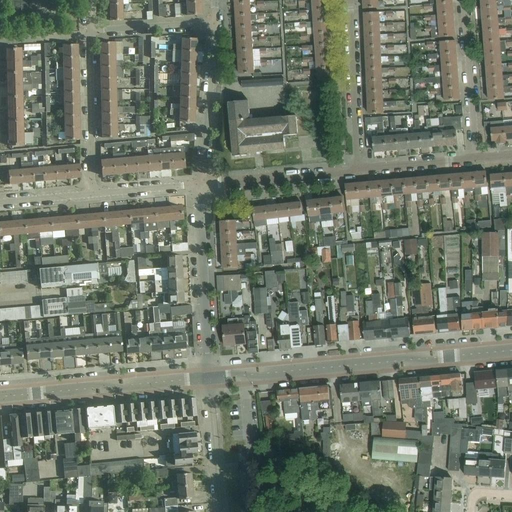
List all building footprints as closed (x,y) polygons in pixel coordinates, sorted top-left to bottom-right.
[(328,9),(326,0),(311,0),(313,10),(328,9)] [(379,8),(378,0),(363,0),(364,9),(379,8)] [(480,0),(481,9),(496,7),(503,7),(502,0),(480,0)] [(202,16),(202,3),(192,4),(187,4),(181,4),(181,17),(202,16)] [(250,3),(235,4),(236,16),(251,14),(250,3)] [(453,14),(452,3),(437,4),(438,15),(453,14)] [(293,4),(282,5),(282,19),(293,18),(293,4)] [(123,21),(123,5),(110,6),(111,22),(123,21)] [(497,18),(496,7),(481,9),(482,20),(497,18)] [(328,21),(328,9),(313,10),(313,22),(328,21)] [(379,12),(364,13),(364,24),(379,24),(379,12)] [(264,18),(264,14),(253,14),(251,14),(236,16),(236,28),(251,26),(251,21),(258,20),(258,19),(264,18)] [(454,25),(453,14),(438,15),(431,16),(431,20),(431,21),(438,21),(439,26),(454,25)] [(497,18),(482,20),(483,31),(498,30),(498,24),(505,23),(505,22),(511,22),(511,21),(511,17),(497,18)] [(329,33),(328,21),(313,22),(306,22),(306,26),(307,28),(314,28),(314,34),(329,33)] [(380,35),(379,24),(364,24),(365,36),(380,35)] [(455,37),(454,25),(439,26),(425,28),(426,32),(431,31),(432,38),(455,37)] [(265,30),(265,26),(251,26),(236,28),(237,39),(252,38),(252,33),(259,32),(259,30),(265,30)] [(498,30),(483,31),(484,43),(499,41),(499,35),(506,35),(506,34),(511,33),(511,32),(511,29),(498,30)] [(330,45),(329,33),(314,34),(315,45),(330,45)] [(380,46),(380,40),(387,40),(387,39),(394,38),(393,34),(380,35),(365,36),(365,47),(380,46)] [(253,50),(252,38),(237,39),(238,51),(253,50)] [(197,40),(192,39),(182,39),(182,45),(174,45),(173,51),(182,52),(197,52),(197,40)] [(455,41),(440,42),(441,54),(456,52),(455,41)] [(500,53),(499,41),(484,43),(485,54),(500,53)] [(123,55),(123,43),(101,44),(100,44),(100,56),(123,55)] [(331,56),(330,45),(315,45),(301,46),(302,51),(315,50),(316,57),(331,56)] [(78,58),(78,46),(63,46),(63,59),(78,58)] [(380,46),(365,47),(366,58),(381,58),(380,46)] [(22,50),(14,50),(7,50),(7,62),(22,62),(22,50)] [(254,62),(253,50),(238,51),(238,63),(254,62)] [(196,64),(197,52),(182,52),(173,51),(173,58),(182,58),(181,64),(196,64)] [(456,52),(441,54),(434,54),(434,59),(441,59),(442,65),(457,64),(456,52)] [(501,64),(500,53),(485,54),(486,65),(501,64)] [(123,67),(123,55),(100,56),(101,68),(116,68),(123,67)] [(332,68),(331,56),(316,57),(303,58),(303,63),(316,62),(317,69),(332,68)] [(394,61),(394,57),(381,58),(366,58),(366,69),(381,69),(381,62),(394,61)] [(79,70),(78,58),(63,59),(64,63),(58,63),(58,70),(64,70),(79,70)] [(423,59),(410,61),(411,68),(424,66),(423,59)] [(22,74),(22,62),(7,62),(7,74),(22,74)] [(254,73),(254,62),(238,63),(239,74),(254,73)] [(196,75),(196,64),(181,64),(181,75),(196,75)] [(458,76),(457,64),(442,65),(428,67),(428,71),(435,71),(435,72),(442,72),(443,77),(458,76)] [(502,76),(501,64),(486,65),(487,77),(502,76)] [(116,79),(116,68),(101,68),(101,79),(116,79)] [(333,80),(332,68),(317,69),(318,81),(333,80)] [(395,73),(395,68),(381,69),(366,69),(367,81),(382,80),(381,73),(395,73)] [(64,70),(58,70),(58,82),(60,82),(79,82),(79,70),(64,70)] [(136,71),(136,79),(140,79),(140,80),(147,80),(147,71),(136,71)] [(41,82),(41,73),(32,74),(32,80),(32,82),(41,82)] [(23,80),(22,74),(7,74),(8,86),(23,86),(32,86),(41,86),(41,82),(32,82),(32,80),(23,80)] [(196,87),(196,75),(181,75),(181,87),(196,87)] [(443,77),(424,79),(424,83),(436,82),(436,84),(443,83),(443,89),(458,87),(458,76),(443,77)] [(502,87),(502,76),(487,77),(487,88),(502,87)] [(241,81),(241,82),(242,88),(284,85),(284,78),(241,81)] [(116,91),(116,79),(101,79),(101,91),(116,91)] [(382,91),(382,80),(367,81),(367,92),(382,91)] [(79,82),(64,82),(58,82),(58,88),(64,88),(64,94),(79,93),(79,82)] [(23,86),(8,86),(8,98),(23,98),(23,92),(32,92),(32,90),(32,86),(23,86)] [(173,86),(173,91),(181,91),(180,98),(196,99),(196,87),(181,87),(173,86)] [(511,86),(502,87),(487,88),(488,100),(503,99),(503,92),(510,92),(510,91),(511,90),(511,86)] [(459,100),(458,87),(443,89),(430,90),(430,94),(436,94),(436,95),(444,95),(444,101),(459,100)] [(117,103),(116,91),(101,91),(102,103),(117,103)] [(389,91),(382,91),(367,92),(368,103),(383,102),(382,97),(389,96),(389,95),(389,91)] [(80,105),(79,93),(64,94),(64,105),(80,105)] [(23,110),(23,98),(8,98),(8,110),(23,110)] [(195,111),(196,99),(180,98),(180,110),(195,111)] [(248,101),(228,102),(233,157),(248,155),(248,153),(285,149),(284,135),(297,134),(296,116),(274,118),(274,114),(270,114),(270,118),(250,120),(248,101)] [(390,102),(383,102),(368,103),(368,114),(383,113),(383,108),(390,107),(390,106),(390,102)] [(117,109),(117,103),(102,103),(102,115),(117,115),(123,115),(123,109),(117,109)] [(80,116),(80,105),(64,105),(65,116),(80,116)] [(433,147),(431,132),(431,126),(429,109),(425,109),(426,127),(424,127),(425,133),(419,134),(420,148),(433,147)] [(24,122),(23,110),(8,110),(8,122),(24,122)] [(195,123),(195,111),(180,110),(170,110),(170,116),(180,116),(180,123),(195,123)] [(117,126),(117,115),(102,115),(102,126),(117,126)] [(80,128),(80,116),(65,116),(65,128),(80,128)] [(450,125),(443,125),(445,146),(457,145),(455,130),(461,130),(460,116),(450,117),(450,125)] [(385,151),(384,137),(382,117),(370,118),(371,125),(379,124),(379,131),(377,131),(378,137),(372,138),(373,152),(385,151)] [(397,150),(396,136),(394,117),(389,117),(391,130),(388,130),(389,136),(384,137),(385,151),(397,150)] [(136,118),(136,126),(139,126),(140,126),(149,126),(149,118),(136,118)] [(439,126),(431,126),(431,132),(433,147),(445,146),(443,125),(442,118),(438,119),(439,126)] [(420,148),(419,134),(418,120),(414,121),(414,128),(412,128),(413,134),(408,135),(409,149),(420,148)] [(511,139),(511,120),(503,121),(503,127),(505,140),(511,139)] [(409,149),(408,135),(406,121),(402,122),(403,129),(401,129),(401,135),(396,136),(397,150),(409,149)] [(505,144),(505,140),(503,127),(503,121),(490,122),(492,141),(497,141),(497,144),(505,144)] [(24,134),(24,122),(8,122),(9,135),(24,134)] [(123,126),(117,126),(102,126),(103,139),(117,139),(117,132),(123,132),(123,126)] [(80,141),(80,128),(65,128),(65,141),(80,141)] [(33,138),(40,138),(40,133),(33,134),(24,134),(9,135),(9,147),(24,147),(24,139),(33,139),(33,138)] [(195,142),(194,135),(177,136),(178,142),(188,141),(188,143),(195,142)] [(186,169),(184,154),(184,148),(171,149),(172,155),(173,170),(186,169)] [(173,170),(172,155),(171,149),(159,150),(160,156),(161,171),(173,170)] [(154,156),(148,157),(150,172),(161,171),(160,156),(159,150),(153,150),(154,156)] [(150,172),(148,157),(137,158),(138,173),(150,172)] [(138,173),(137,158),(125,159),(127,174),(138,173)] [(127,174),(125,159),(114,160),(115,175),(127,174)] [(115,175),(114,160),(101,161),(102,177),(115,175)] [(38,169),(32,170),(33,183),(46,182),(44,169),(44,163),(38,164),(38,169)] [(81,178),(80,166),(68,167),(69,179),(81,178)] [(69,179),(68,167),(56,168),(57,181),(69,179)] [(57,181),(56,168),(44,169),(46,182),(57,181)] [(33,183),(32,170),(21,171),(22,184),(33,183)] [(22,184),(21,171),(9,172),(10,185),(22,184)] [(486,172),(474,173),(475,188),(476,202),(480,201),(479,188),(487,187),(486,172)] [(475,188),(474,173),(462,174),(463,189),(475,188)] [(463,189),(462,174),(450,175),(451,190),(453,211),(457,211),(456,197),(458,197),(458,190),(463,189)] [(507,205),(504,174),(490,175),(491,194),(499,193),(500,207),(507,206),(507,205)] [(451,190),(450,175),(439,176),(440,191),(451,190)] [(440,191),(439,176),(427,177),(428,192),(440,191)] [(428,192),(427,177),(415,178),(416,193),(418,207),(422,206),(421,193),(428,192)] [(416,193),(415,178),(403,179),(405,194),(405,201),(410,201),(411,201),(411,194),(416,193)] [(403,179),(392,180),(393,196),(398,195),(405,194),(403,179)] [(392,180),(380,182),(381,197),(382,200),(383,210),(387,210),(387,203),(394,203),(393,196),(392,180)] [(381,197),(380,182),(368,183),(370,198),(371,211),(375,211),(374,197),(381,197)] [(370,198),(368,183),(357,184),(358,199),(362,198),(370,198)] [(358,199),(357,184),(345,185),(346,200),(347,207),(352,206),(351,199),(358,199)] [(342,197),(334,198),(331,199),(332,214),(344,212),(342,197)] [(332,214),(331,199),(325,199),(323,200),(319,200),(321,215),(321,223),(333,222),(332,220),(332,214)] [(321,215),(319,200),(307,202),(308,216),(309,223),(314,223),(313,216),(321,215)] [(302,215),(301,202),(288,204),(290,217),(302,215)] [(290,217),(288,204),(276,205),(278,218),(290,217)] [(278,218),(276,205),(265,206),(267,219),(278,218)] [(267,219),(265,206),(253,208),(255,227),(267,225),(267,219)] [(182,207),(172,208),(169,208),(171,232),(177,231),(176,221),(183,220),(182,207)] [(170,222),(169,208),(156,209),(157,223),(170,222)] [(157,223),(156,209),(143,210),(144,224),(145,233),(145,240),(149,240),(149,233),(158,232),(157,223)] [(144,224),(143,210),(130,212),(131,225),(144,224)] [(131,225),(130,212),(116,213),(118,226),(131,225)] [(118,226),(116,213),(114,213),(112,213),(103,214),(105,228),(105,235),(112,234),(113,239),(113,244),(119,244),(118,226)] [(105,228),(103,214),(90,215),(92,229),(92,238),(93,244),(94,250),(98,249),(97,237),(98,236),(97,228),(105,228)] [(77,216),(79,230),(92,229),(90,215),(77,216)] [(79,230),(77,216),(64,217),(66,231),(79,230)] [(66,231),(64,217),(51,219),(52,232),(66,231)] [(502,217),(494,217),(495,227),(503,226),(502,217)] [(53,238),(52,232),(51,219),(38,220),(40,240),(53,238)] [(27,241),(40,240),(38,220),(25,221),(26,235),(27,241)] [(220,221),(221,223),(221,234),(236,232),(236,220),(220,221)] [(14,222),(12,222),(13,236),(14,245),(18,244),(20,244),(20,235),(26,235),(25,221),(16,222),(14,222)] [(13,236),(12,222),(0,223),(0,236),(0,237),(13,236)] [(237,244),(236,232),(221,234),(222,245),(237,244)] [(498,257),(498,255),(498,233),(482,233),(482,257),(498,257)] [(508,255),(508,233),(498,233),(498,255),(508,255)] [(269,239),(271,255),(272,265),(284,264),(281,243),(276,244),(275,238),(269,239)] [(331,238),(323,239),(324,247),(332,246),(331,238)] [(417,253),(416,238),(405,239),(406,254),(417,253)] [(457,252),(457,240),(444,240),(444,252),(457,252)] [(237,244),(222,245),(222,247),(222,249),(222,257),(237,255),(237,250),(244,250),(244,248),(244,243),(237,244)] [(188,252),(188,244),(172,245),(172,253),(188,252)] [(154,246),(146,246),(146,255),(154,254),(154,246)] [(324,247),(318,248),(318,254),(318,256),(322,256),(323,263),(331,262),(329,247),(324,247)] [(132,249),(120,250),(120,258),(131,257),(133,255),(132,249)] [(255,269),(255,261),(254,255),(251,255),(237,255),(222,257),(223,269),(238,268),(238,261),(245,261),(244,259),(251,259),(251,263),(245,263),(246,270),(255,269)] [(271,255),(263,256),(264,266),(272,265),(271,261),(271,255)] [(181,268),(181,260),(181,256),(167,257),(167,260),(161,261),(161,269),(181,268)] [(146,269),(146,257),(138,258),(139,269),(146,269)] [(498,272),(498,264),(498,257),(482,257),(482,272),(498,272)] [(68,259),(55,260),(56,268),(64,267),(69,267),(68,259)] [(55,260),(42,261),(43,269),(50,269),(56,268),(55,260)] [(343,261),(345,269),(352,268),(350,260),(343,261)] [(129,274),(124,284),(136,283),(135,273),(134,262),(128,262),(129,274)] [(329,278),(336,278),(337,271),(339,271),(340,263),(330,263),(329,278)] [(107,281),(105,264),(69,267),(64,267),(65,285),(76,284),(77,286),(84,285),(84,280),(97,279),(98,282),(107,281)] [(65,286),(65,285),(64,267),(56,268),(50,269),(43,269),(39,270),(40,276),(39,276),(39,282),(40,282),(41,288),(65,286)] [(182,280),(182,272),(181,268),(161,269),(146,269),(139,269),(139,276),(154,275),(154,273),(161,273),(162,281),(182,280)] [(277,288),(276,271),(264,272),(265,288),(266,289),(277,288)] [(241,282),(240,275),(217,276),(217,284),(237,283),(237,290),(241,290),(241,282)] [(183,292),(182,284),(182,280),(162,281),(155,281),(155,293),(169,292),(183,292)] [(237,290),(237,283),(217,284),(217,292),(237,290)] [(430,283),(419,284),(420,288),(424,334),(435,333),(434,317),(429,317),(428,306),(432,306),(430,283)] [(266,289),(265,288),(253,289),(255,315),(268,314),(266,289)] [(420,288),(410,289),(411,298),(414,298),(415,309),(411,310),(414,335),(424,334),(420,288)] [(448,332),(446,298),(445,289),(438,290),(440,316),(436,316),(438,333),(448,332)] [(349,341),(347,317),(345,291),(340,291),(341,299),(340,300),(341,307),(340,307),(341,325),(338,325),(339,342),(349,341)] [(507,327),(507,291),(500,291),(500,306),(497,306),(497,328),(507,327)] [(183,304),(183,296),(183,292),(169,292),(155,293),(156,298),(162,297),(163,305),(169,304),(169,305),(183,304)] [(325,345),(321,292),(313,293),(313,300),(315,300),(317,326),(314,326),(315,346),(325,345)] [(378,294),(370,295),(371,301),(372,308),(377,308),(379,308),(378,294)] [(337,342),(333,296),(327,297),(329,325),(325,325),(327,343),(337,342)] [(86,314),(85,302),(84,297),(66,299),(67,304),(68,316),(86,314)] [(459,297),(446,298),(448,332),(459,331),(458,314),(461,314),(459,297)] [(68,316),(67,304),(66,299),(42,301),(42,304),(42,306),(43,318),(68,316)] [(398,337),(396,306),(395,299),(390,299),(391,314),(393,314),(393,320),(386,321),(388,337),(398,337)] [(489,310),(483,310),(483,329),(489,328),(497,328),(497,306),(497,299),(492,300),(492,306),(489,306),(489,310)] [(94,301),(85,302),(86,314),(113,312),(113,304),(94,306),(94,301)] [(375,339),(372,308),(371,301),(365,302),(366,316),(368,315),(369,321),(369,320),(370,322),(362,323),(364,340),(375,339)] [(472,301),(466,302),(462,302),(461,331),(472,330),(472,301)] [(483,329),(483,310),(483,303),(477,304),(477,301),(472,301),(472,330),(483,329)] [(298,302),(287,303),(288,316),(291,348),(301,347),(300,332),(299,332),(299,326),(300,326),(298,302)] [(167,306),(159,307),(160,314),(168,314),(167,306)] [(402,306),(396,306),(398,337),(410,336),(408,319),(403,319),(402,306)] [(127,307),(127,314),(136,315),(137,308),(127,307)] [(162,351),(161,337),(158,308),(153,308),(154,324),(153,324),(153,332),(148,332),(149,338),(150,353),(162,351)] [(377,308),(372,308),(375,339),(386,338),(384,321),(378,322),(377,308)] [(185,309),(171,310),(171,317),(185,316),(185,309)] [(279,317),(283,321),(283,323),(277,323),(279,349),(291,348),(288,316),(283,312),(279,317)] [(119,314),(115,315),(116,333),(108,333),(110,353),(122,352),(119,314)] [(256,322),(250,322),(250,315),(244,316),(244,324),(245,334),(247,334),(248,353),(248,354),(258,353),(256,322)] [(110,353),(108,333),(107,316),(102,316),(104,334),(96,334),(97,341),(98,354),(110,353)] [(358,316),(347,317),(349,341),(360,340),(358,316)] [(245,345),(244,324),(243,319),(233,320),(235,347),(239,347),(239,345),(245,345)] [(235,347),(233,320),(228,320),(228,325),(223,326),(224,346),(231,346),(231,347),(235,347)] [(63,358),(61,337),(53,338),(53,331),(52,331),(52,325),(48,325),(49,338),(50,359),(63,358)] [(138,354),(137,339),(136,326),(132,326),(133,340),(125,340),(127,355),(138,354)] [(86,355),(85,342),(84,335),(84,328),(72,329),(73,343),(74,356),(86,355)] [(187,349),(186,335),(185,329),(173,330),(174,350),(182,350),(184,349),(187,349)] [(74,356),(73,343),(73,336),(65,337),(65,330),(60,330),(61,337),(63,358),(74,356)] [(174,350),(173,330),(168,330),(169,337),(161,337),(162,351),(174,350)] [(50,359),(49,338),(41,339),(41,332),(36,332),(37,339),(39,360),(50,359)] [(0,366),(11,365),(10,351),(9,345),(2,346),(1,333),(0,333),(0,366)] [(39,360),(37,339),(29,340),(29,333),(24,333),(27,361),(39,360)] [(23,364),(22,350),(16,350),(16,344),(14,344),(13,337),(9,338),(9,345),(10,351),(11,365),(23,364)] [(150,353),(149,338),(137,339),(138,354),(150,353)] [(98,354),(97,341),(85,342),(86,355),(98,354)] [(509,393),(507,370),(496,371),(498,388),(498,398),(498,404),(503,404),(503,397),(510,397),(509,393)] [(498,388),(496,371),(474,373),(475,383),(466,383),(467,398),(467,405),(478,404),(477,390),(498,388)] [(462,391),(461,374),(451,375),(452,396),(453,396),(453,397),(462,396),(462,391)] [(452,396),(451,375),(441,376),(443,397),(452,396)] [(443,397),(441,376),(431,377),(433,398),(443,397)] [(433,398),(431,377),(421,378),(423,409),(423,415),(421,435),(427,435),(428,416),(427,407),(431,407),(430,401),(431,400),(431,398),(433,398)] [(423,409),(421,378),(399,380),(400,390),(401,390),(401,400),(406,400),(407,404),(408,405),(410,408),(412,409),(415,410),(423,409)] [(395,399),(393,381),(383,381),(384,400),(395,399)] [(382,399),(380,382),(370,383),(371,400),(372,406),(373,416),(383,415),(382,408),(379,408),(379,400),(382,399)] [(362,401),(360,383),(350,384),(351,402),(362,401)] [(372,406),(371,400),(370,383),(360,383),(362,401),(362,407),(372,406)] [(351,402),(350,384),(340,385),(342,403),(351,402)] [(329,388),(328,386),(319,387),(320,402),(321,404),(322,410),(333,409),(331,388),(329,388)] [(320,402),(319,387),(310,388),(311,403),(313,403),(313,405),(311,405),(312,408),(313,415),(314,415),(314,411),(322,410),(321,404),(320,402)] [(311,403),(310,388),(277,391),(278,402),(284,402),(285,414),(297,413),(298,416),(299,416),(299,418),(296,419),(297,431),(294,431),(294,434),(287,434),(287,439),(287,441),(304,444),(302,421),(315,420),(314,415),(313,415),(312,408),(311,405),(313,405),(313,403),(311,403)] [(198,417),(196,399),(185,400),(187,418),(198,417)] [(187,418),(185,400),(175,401),(177,419),(187,418)] [(177,419),(175,401),(165,402),(167,420),(177,419)] [(270,401),(260,402),(263,414),(271,413),(270,401)] [(167,420),(165,402),(155,403),(157,421),(167,420)] [(157,421),(155,403),(145,404),(147,422),(157,421)] [(136,423),(135,404),(125,405),(126,424),(136,423)] [(147,422),(145,404),(135,404),(136,423),(147,422)] [(126,424),(125,405),(114,406),(116,425),(126,424)] [(116,427),(116,425),(114,406),(113,407),(85,409),(87,430),(88,430),(116,427)] [(72,410),(74,434),(75,443),(80,442),(79,431),(84,431),(82,409),(72,410)] [(74,434),(72,410),(55,412),(53,412),(55,436),(58,435),(74,434)] [(55,436),(53,412),(42,413),(44,437),(55,436)] [(44,437),(42,413),(31,414),(33,438),(44,437)] [(33,438),(31,414),(20,415),(22,439),(33,438)] [(10,441),(3,441),(5,462),(14,461),(22,461),(24,460),(33,460),(32,452),(32,451),(23,452),(22,439),(20,415),(10,416),(13,448),(10,448),(10,441)] [(267,429),(272,429),(271,420),(275,420),(275,415),(266,416),(267,429)] [(405,438),(406,423),(385,421),(384,437),(405,438)] [(441,434),(441,423),(435,423),(433,423),(432,436),(434,436),(441,437),(441,434)] [(330,465),(330,433),(330,427),(323,427),(323,433),(321,433),(321,440),(323,440),(323,460),(330,465)] [(481,430),(481,434),(494,436),(494,434),(494,429),(481,427),(481,430)] [(462,443),(463,429),(452,428),(451,442),(462,443)] [(461,449),(461,453),(465,453),(467,453),(468,452),(468,442),(480,443),(481,434),(481,430),(469,429),(463,429),(462,443),(461,449)] [(197,443),(196,433),(178,435),(179,445),(197,443)] [(417,464),(419,442),(374,439),(372,460),(417,464)] [(198,454),(197,443),(179,445),(180,455),(192,454),(192,455),(198,454)] [(478,476),(479,456),(479,452),(468,452),(467,453),(465,453),(464,475),(478,476)] [(491,477),(492,460),(485,460),(486,453),(479,452),(479,456),(478,476),(491,477)] [(505,461),(498,460),(499,454),(493,453),(492,460),(491,477),(504,477),(505,461)] [(193,465),(192,455),(192,454),(180,455),(174,455),(175,466),(193,465)] [(37,459),(33,460),(24,460),(25,470),(38,469),(37,459)] [(347,469),(339,463),(335,469),(342,475),(347,469)] [(91,476),(90,467),(77,468),(77,472),(78,478),(83,478),(91,476)] [(38,469),(25,470),(26,477),(39,475),(38,469)] [(175,476),(175,469),(156,470),(157,478),(175,476)] [(172,482),(173,488),(178,488),(193,487),(192,474),(177,475),(178,482),(172,482)] [(40,482),(39,475),(26,477),(27,484),(40,482)] [(92,476),(91,476),(83,478),(83,498),(92,498),(92,476)] [(431,477),(430,489),(435,490),(451,491),(452,478),(436,477),(431,477)] [(9,495),(9,506),(22,506),(23,485),(12,485),(12,495),(9,495)] [(194,499),(193,487),(178,488),(179,500),(194,499)] [(450,503),(451,491),(435,490),(434,502),(450,503)] [(44,499),(28,498),(27,511),(43,511),(44,506),(44,504),(44,499)] [(164,500),(165,508),(178,507),(177,499),(164,500)] [(66,505),(66,508),(66,511),(78,511),(78,508),(78,505),(78,502),(76,502),(66,501),(66,505)] [(103,511),(103,507),(104,502),(89,502),(88,511),(103,511)] [(449,511),(450,503),(434,502),(433,511),(449,511)]
